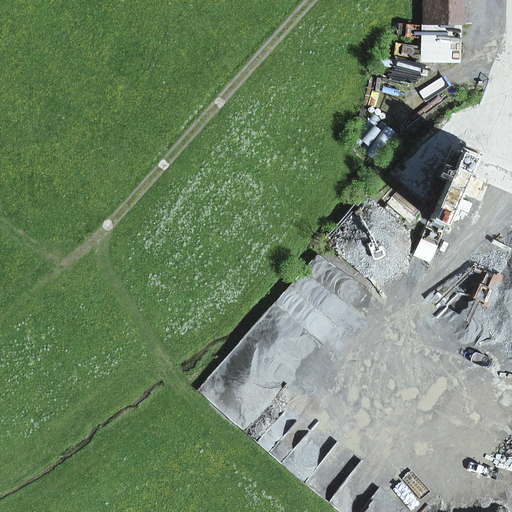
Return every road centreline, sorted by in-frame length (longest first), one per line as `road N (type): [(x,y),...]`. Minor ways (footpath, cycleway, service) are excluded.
road 1 (track): [(0,220),(56,259),(78,256),(311,0)]
road 2 (track): [(299,501),(183,392),(142,339),(102,268),(100,236)]
